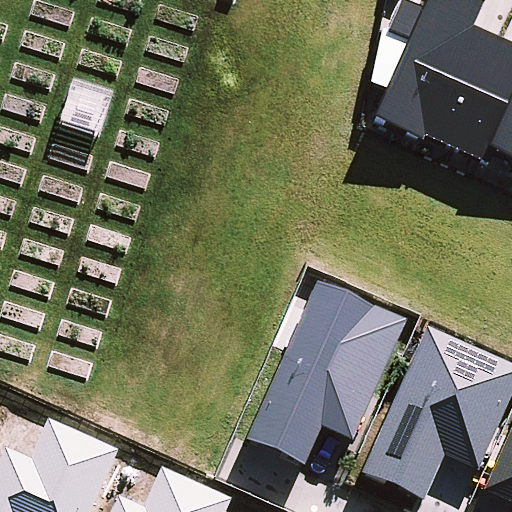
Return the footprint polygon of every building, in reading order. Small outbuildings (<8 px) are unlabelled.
[(447,160),(495,52),(466,39),(476,16),(440,0),(424,0),(415,21),(401,53),(365,132),(415,154),(418,147),(447,160)] [(401,53),(415,21),(395,12),(381,44),(401,53)] [(511,59),(495,52),(447,160),(483,176),(490,161),(511,171),(511,59)] [(320,437),(350,451),(405,330),(315,292),(246,449),(301,474),(320,437)] [(511,373),(425,336),(359,481),(422,510),(442,461),(475,475),(511,396),(511,373)] [(511,511),(511,426),(481,496),(511,510),(511,511)]
